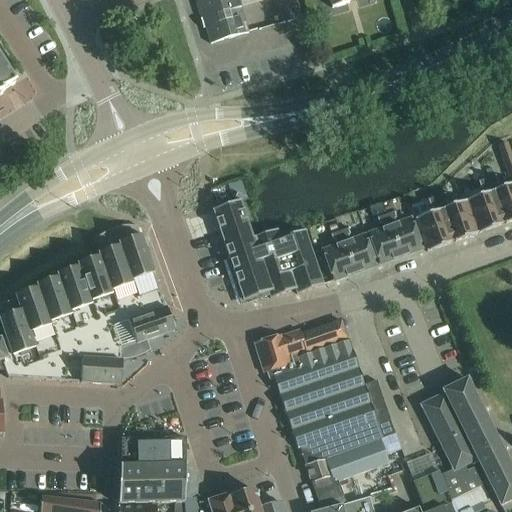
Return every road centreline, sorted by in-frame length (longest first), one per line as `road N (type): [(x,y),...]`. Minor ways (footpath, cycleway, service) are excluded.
road 1 (residential): [(231,323),(338,303),(511,241)]
road 2 (primary): [(326,106),(511,27)]
road 3 (residential): [(172,361),(211,483),(278,462)]
road 4 (primary): [(326,106),(195,115),(143,134)]
road 5 (primary): [(159,163),(326,106)]
road 6 (residential): [(127,398),(13,396),(12,456)]
road 7 (residential): [(278,462),(231,323)]
road 8 (primary): [(114,146),(29,195),(16,217)]
road 9 (primary): [(16,217),(40,215),(128,176)]
